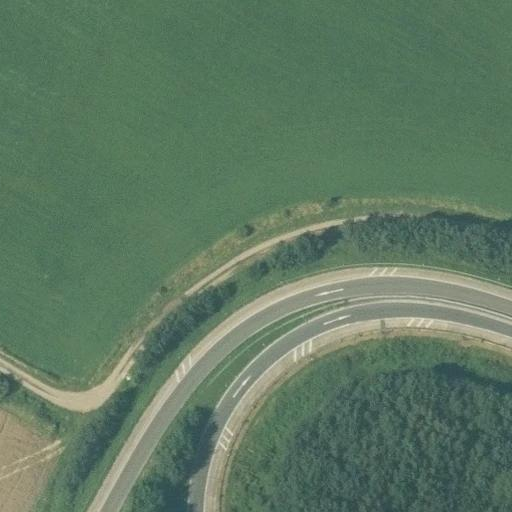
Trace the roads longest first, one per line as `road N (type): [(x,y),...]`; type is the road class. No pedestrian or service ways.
road 1 (track): [(511,241),(429,220),(324,224),(234,260),(161,317),(98,397),(54,396),(0,365)]
road 2 (motorway): [(511,313),(396,287),(326,296),(261,321),(183,390),(107,511)]
road 3 (motorway): [(195,511),(216,425),(248,379),(289,343),(368,314),(431,315),(511,336)]
